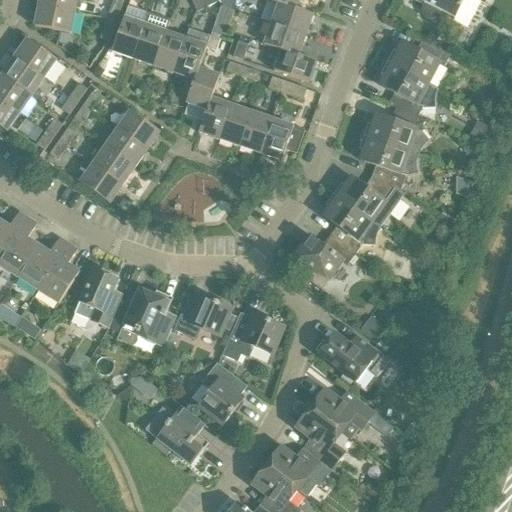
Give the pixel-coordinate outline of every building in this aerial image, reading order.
[(74,13),(74,12),(76,0),(40,0),(39,6),(74,13)] [(118,18),(123,3),(114,0),(113,0),(108,15),(118,18)] [(190,0),(197,13),(208,7),(204,0),(190,0)] [(296,10),(299,0),(262,0),(278,6),(279,4),(296,10)] [(410,0),(424,7),(422,11),(422,15),(424,19),(428,21),(432,20),(436,18),(438,14),(453,22),(468,30),(481,4),(484,5),(486,0),(410,0)] [(296,10),(279,4),(278,6),(272,24),(306,36),(313,16),(296,10)] [(69,35),(74,13),(39,6),(35,28),(61,33),(69,35)] [(221,7),(217,18),(231,22),(234,12),(221,7)] [(145,26),(133,61),(153,68),(165,33),(169,21),(149,14),(148,16),(145,26)] [(217,18),(213,31),(222,34),(222,33),(227,34),(231,22),(217,18)] [(115,44),(112,53),(133,61),(145,26),(124,19),(115,44)] [(298,58),(298,57),(306,36),(272,24),(264,46),(281,52),(298,58)] [(109,43),(114,29),(104,25),(99,39),(109,43)] [(186,40),(174,75),(186,79),(181,92),(189,95),(194,82),(195,82),(199,70),(206,49),(207,47),(211,38),(210,38),(189,30),(185,40),(186,40)] [(207,47),(206,49),(216,52),(221,37),(222,34),(213,31),(210,38),(211,38),(207,47)] [(61,33),(58,46),(67,48),(69,35),(61,33)] [(165,33),(153,68),(174,75),(186,40),(185,40),(165,33)] [(44,79),(57,61),(27,40),(14,58),(44,79)] [(242,61),(248,46),(238,42),(233,58),(242,61)] [(402,44),(391,65),(428,85),(439,65),(444,68),(450,56),(422,42),(417,52),(402,44)] [(298,58),(281,52),(274,72),(308,84),(316,63),(298,57),(298,58)] [(32,97),(44,79),(14,58),(2,76),(32,97)] [(242,78),(245,69),(229,63),(226,73),(242,78)] [(391,65),(380,87),(394,95),(388,106),(395,110),(396,108),(417,117),(422,108),(423,109),(423,111),(436,110),(439,91),(428,85),(391,65)] [(98,67),(92,74),(100,79),(103,74),(102,70),(98,67)] [(256,83),(259,74),(245,69),(242,78),(256,83)] [(189,95),(186,104),(206,112),(207,112),(211,100),(219,77),(199,70),(195,82),(194,82),(189,95)] [(0,101),(19,115),(32,97),(2,76),(0,78),(0,101)] [(279,93),(283,82),(272,78),(268,90),(279,93)] [(302,101),(306,90),(283,82),(279,93),(302,101)] [(78,103),(87,90),(78,84),(70,97),(78,103)] [(92,112),(100,100),(92,94),(83,107),(92,112)] [(69,116),(78,103),(70,97),(60,111),(69,116)] [(206,112),(198,134),(220,141),(232,107),(211,100),(207,112),(206,112)] [(0,128),(6,133),(19,115),(0,101),(0,128)] [(82,126),(92,112),(83,107),(74,120),(82,126)] [(232,107),(220,141),(240,148),(261,156),(273,121),(252,114),(232,107)] [(375,117),(368,138),(407,153),(419,157),(430,143),(423,134),(420,133),(424,122),(417,118),(417,117),(396,108),(395,110),(391,122),(375,117)] [(147,151),(160,133),(130,113),(118,130),(147,151)] [(53,138),(62,126),(54,120),(45,132),(53,138)] [(273,121),(261,156),(281,163),(285,151),(296,155),(304,132),(293,128),(273,121)] [(67,148),(76,135),(68,129),(59,142),(67,148)] [(135,169),(147,151),(118,130),(105,148),(135,169)] [(44,152),(53,138),(45,132),(35,146),(44,152)] [(368,138),(360,162),(375,167),(371,178),(400,193),(405,177),(408,178),(419,176),(419,157),(407,153),(368,138)] [(58,161),(67,148),(59,142),(49,156),(58,161)] [(123,186),(135,169),(105,148),(93,165),(123,186)] [(109,205),(123,186),(93,165),(80,184),(109,205)] [(351,179),(337,198),(371,223),(380,229),(404,195),(400,193),(371,178),(371,179),(364,189),(351,179)] [(337,198),(323,218),(336,228),(329,237),(355,256),(361,247),(376,248),(376,241),(378,236),(380,231),(380,230),(380,229),(371,223),(337,198)] [(0,263),(28,219),(19,213),(9,228),(0,221),(0,263)] [(0,267),(18,279),(39,247),(27,240),(37,225),(28,219),(0,263),(0,267)] [(297,259),(290,269),(307,281),(323,292),(329,283),(330,283),(344,264),(348,266),(355,256),(329,237),(322,247),(309,238),(294,258),(297,259)] [(39,293),(69,245),(59,239),(50,254),(39,247),(18,279),(39,293)] [(58,305),(79,273),(68,266),(77,251),(69,245),(39,293),(58,305)] [(108,329),(122,298),(111,293),(117,281),(94,270),(75,314),(108,329)] [(117,310),(108,330),(119,334),(117,340),(133,348),(137,338),(163,349),(176,319),(164,314),(168,304),(138,291),(128,315),(117,310)] [(189,297),(174,332),(196,341),(201,330),(218,338),(222,329),(232,334),(238,319),(228,315),(230,311),(202,298),(200,302),(189,297)] [(252,320),(240,314),(222,357),(237,363),(241,356),(248,359),(253,348),(270,356),(282,328),(254,316),(252,320)] [(371,318),(361,331),(377,342),(378,341),(387,330),(371,318)] [(20,320),(15,327),(22,332),(27,324),(20,320)] [(353,350),(333,335),(317,356),(354,384),(364,370),(375,379),(388,362),(360,340),(353,350)] [(223,426),(242,401),(239,399),(247,388),(217,365),(201,385),(211,392),(199,407),(223,426)] [(324,390),(309,410),(341,434),(342,433),(351,441),(360,429),(363,431),(375,415),(348,394),(341,404),(324,390)] [(156,440),(151,446),(166,458),(171,451),(191,467),(208,445),(197,436),(205,427),(181,408),(173,418),(161,409),(145,431),(156,440)] [(334,444),(341,434),(309,410),(295,428),(315,443),(307,454),(332,473),(346,454),(334,444)] [(332,473),(307,454),(300,462),(281,448),(266,467),(297,491),(307,499),(316,487),(319,489),(332,473)] [(264,510),(263,511),(264,511),(300,511),(301,511),(289,502),(297,491),(266,467),(252,486),(271,501),(264,510)]
